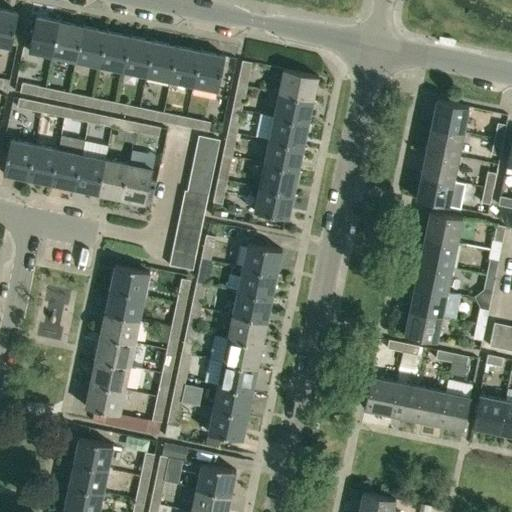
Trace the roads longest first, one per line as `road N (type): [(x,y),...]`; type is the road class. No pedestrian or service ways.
road 1 (residential): [(276,511),(373,47)]
road 2 (residential): [(373,47),(147,0)]
road 3 (residential): [(176,145),(161,224),(137,241),(30,220)]
road 4 (residential): [(0,367),(30,220)]
road 5 (residential): [(511,75),(373,47)]
